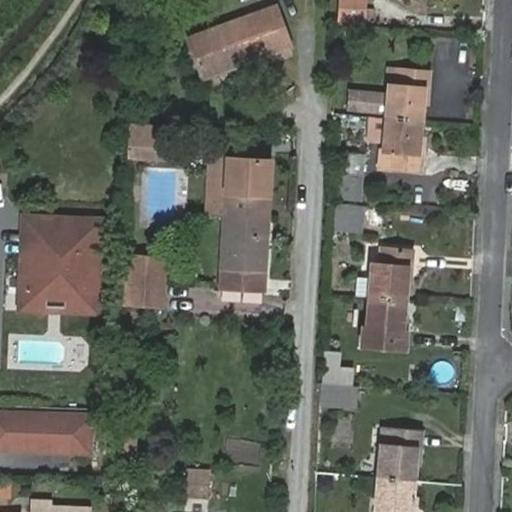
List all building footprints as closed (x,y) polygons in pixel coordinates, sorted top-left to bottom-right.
[(245,0),(252,16),(276,7),(280,6),(278,0),(245,0)] [(338,0),(338,23),(363,25),(364,0),(338,0)] [(143,3),(142,46),(153,47),(155,4),(143,3)] [(276,7),(252,16),(191,39),(206,78),(291,46),(276,7)] [(169,58),(168,70),(179,71),(180,58),(169,58)] [(387,117),(420,120),(422,106),(427,106),(430,71),(398,68),(396,84),(389,85),(387,117)] [(419,137),(420,120),(387,117),(384,150),(378,150),(376,168),(421,172),(424,138),(419,137)] [(130,123),(128,157),(168,159),(170,126),(130,123)] [(190,127),(171,125),(169,151),(189,151),(190,127)] [(228,156),(212,155),(210,190),(227,191),(226,193),(240,194),(240,216),(268,218),(272,161),(228,158),(228,156)] [(335,172),(333,198),(361,200),(364,174),(335,172)] [(227,191),(210,190),(209,209),(225,211),(226,193),(227,191)] [(240,194),(226,193),(221,287),(264,290),(268,218),(240,216),(240,194)] [(337,204),(335,230),(361,233),(364,207),(337,204)] [(99,219),(24,216),(20,293),(95,297),(97,261),(94,261),(94,253),(97,253),(99,219)] [(370,297),(402,299),(403,289),(409,290),(413,248),(380,246),(379,264),(372,264),(371,279),(357,278),(355,296),(370,297)] [(162,260),(121,258),(120,283),(161,286),(162,260)] [(161,289),(120,286),(119,304),(119,307),(121,306),(160,310),(161,289)] [(20,306),(95,310),(95,297),(20,293),(20,306)] [(401,312),(402,299),(370,297),(367,329),(374,330),(372,348),(403,351),(407,312),(401,312)] [(374,330),(367,329),(363,329),(361,347),(372,348),(374,330)] [(358,387),(320,384),(319,404),(356,407),(358,387)] [(138,398),(124,397),(123,420),(135,422),(138,398)] [(0,414),(0,451),(16,452),(17,415),(0,414)] [(88,454),(89,417),(17,415),(16,452),(88,454)] [(380,446),(378,478),(413,481),(413,469),(418,469),(421,431),(388,428),(388,446),(380,446)] [(186,472),(184,497),(210,498),(211,472),(186,472)] [(413,481),(378,478),(376,509),(383,510),(383,511),(413,511),(415,497),(412,496),(413,481)] [(13,485),(0,484),(0,499),(13,499),(13,485)]
